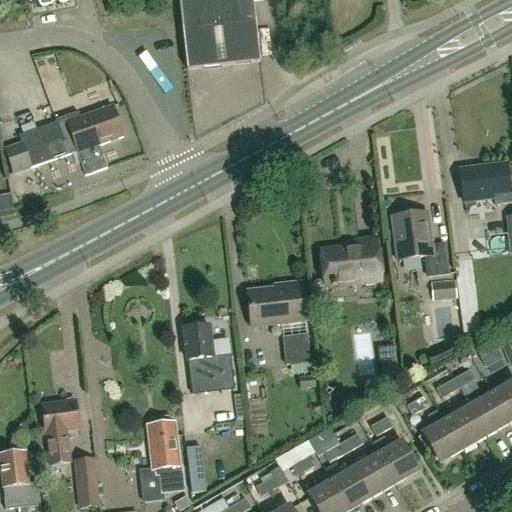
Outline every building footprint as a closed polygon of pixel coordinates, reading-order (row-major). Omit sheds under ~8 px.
[(260,64),(255,24),(252,0),(178,0),(187,72),(260,64)] [(56,125),(40,131),(19,138),(30,170),(77,153),(85,177),(107,170),(99,147),(123,138),(112,108),(80,120),(78,114),(55,122),(56,125)] [(17,137),(5,141),(15,165),(26,161),(17,137)] [(495,207),(511,205),(506,167),(460,173),(464,205),(494,201),(495,207)] [(427,280),(448,278),(445,247),(431,249),(427,215),(392,220),(398,263),(425,260),(427,280)] [(326,290),(380,284),(376,242),(350,246),(350,252),(322,255),(326,290)] [(479,296),(480,268),(462,267),(461,296),(479,296)] [(431,303),(439,302),(456,301),(455,283),(438,284),(430,285),(431,303)] [(252,329),(279,325),(305,322),(301,284),(283,286),(283,291),(248,295),(252,329)] [(229,357),(212,359),(209,329),(183,332),(187,364),(188,375),(190,396),(234,390),(231,370),(229,357)] [(511,339),(511,340),(507,333),(497,338),(500,345),(499,345),(510,370),(511,368),(511,339)] [(285,368),(290,367),(310,365),(307,335),(281,338),(285,368)] [(504,370),(500,363),(503,361),(497,350),(479,360),(490,379),(504,370)] [(449,372),(453,381),(459,392),(475,382),(470,372),(468,372),(464,364),(449,372)] [(459,392),(453,381),(451,382),(446,372),(440,376),(445,386),(435,391),(441,402),(459,392)] [(316,385),(320,384),(319,376),(314,377),(302,379),(304,388),(316,385)] [(486,389),(491,397),(492,396),(509,427),(511,424),(511,384),(506,388),(502,380),(486,389)] [(340,421),(350,400),(334,392),(324,413),(340,421)] [(492,396),(491,397),(469,409),(486,440),(509,427),(492,396)] [(412,419),(429,409),(423,398),(405,408),(412,419)] [(43,408),(47,435),(44,436),(48,468),(70,464),(66,433),(79,431),(75,404),(43,408)] [(367,417),(373,427),(369,429),(375,439),(393,430),(388,421),(395,416),(388,404),(367,417)] [(486,440),(469,409),(446,422),(463,453),(486,440)] [(463,453),(446,422),(443,424),(437,412),(426,419),(432,430),(423,436),(440,466),(463,453)] [(168,420),(151,421),(148,425),(148,428),(146,428),(151,474),(154,474),(154,479),(158,479),(160,497),(182,494),(174,425),(172,425),(171,423),(168,420)] [(347,456),(340,445),(339,446),(330,432),(308,444),(314,455),(317,459),(322,456),(329,466),(347,456)] [(340,445),(347,456),(363,447),(357,436),(340,445)] [(370,446),(377,457),(395,487),(419,473),(401,443),(390,449),(384,438),(370,446)] [(187,446),(190,491),(207,490),(204,445),(187,446)] [(18,509),(18,511),(40,511),(38,485),(29,486),(26,454),(0,457),(4,489),(2,489),(4,510),(18,509)] [(377,457),(355,470),(372,500),(395,487),(377,457)] [(308,459),(290,469),(297,479),(314,469),(308,459)] [(94,460),(73,463),(78,511),(100,510),(94,460)] [(351,511),(372,500),(355,470),(332,483),(348,511),(351,511)] [(261,500),(278,490),(272,479),(255,489),(261,500)] [(348,511),(332,483),(308,497),(316,511),(348,511)] [(228,510),(229,511),(249,511),(251,511),(245,500),(228,510)]
